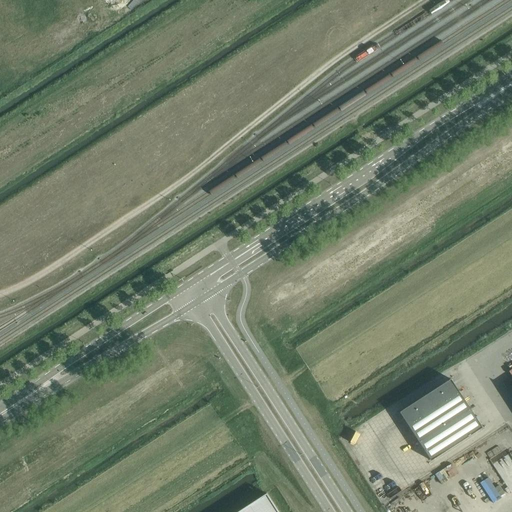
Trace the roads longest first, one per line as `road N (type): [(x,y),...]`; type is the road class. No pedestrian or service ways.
road 1 (tertiary): [(511,82),(188,283)]
road 2 (tertiary): [(207,295),(426,149),(511,82)]
road 3 (unclassified): [(347,511),(207,295)]
road 4 (unclassified): [(195,303),(330,511)]
road 5 (tertiary): [(188,283),(29,395)]
road 6 (tertiary): [(29,395),(195,303)]
